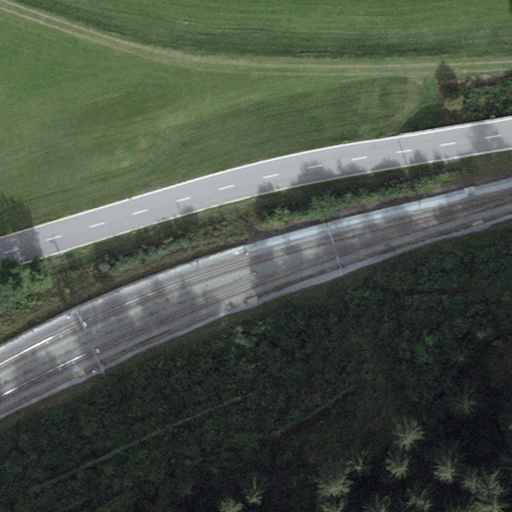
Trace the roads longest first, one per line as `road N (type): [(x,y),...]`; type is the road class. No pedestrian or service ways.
road 1 (unknown): [(511,211),(283,272),(82,343),(0,387)]
road 2 (tertiary): [(511,135),(297,167),(0,261)]
road 3 (track): [(0,4),(168,58),(248,70),(511,65)]
